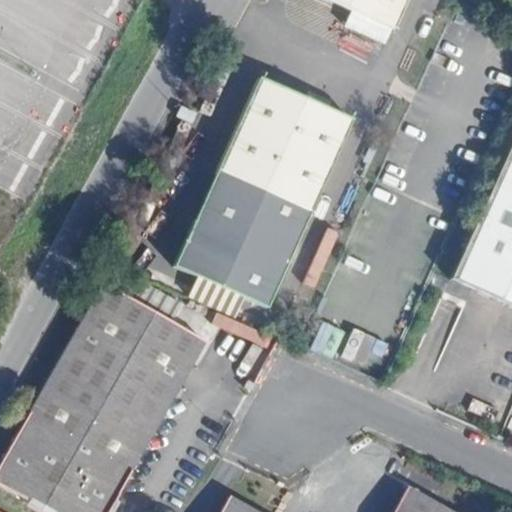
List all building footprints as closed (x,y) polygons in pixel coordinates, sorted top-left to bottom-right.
[(327,0),(360,14),(398,30),(399,31),(412,0),(327,0)] [(398,30),(360,14),(354,26),(392,43),(398,30)] [(329,108),(307,98),(262,79),(179,269),(202,280),(249,301),(272,311),(356,120),(329,108)] [(307,98),(329,108),(333,100),(310,90),(307,98)] [(511,153),(457,276),(511,300),(511,153)] [(324,228),(299,283),(312,289),(338,233),(324,228)] [(106,511),(208,334),(106,277),(0,462),(0,477),(60,511),(106,511)] [(202,280),(196,295),(242,317),(249,301),(202,280)] [(337,357),(360,368),(373,339),(351,328),(337,357)] [(270,511),(232,490),(219,511),(470,511),(410,478),(390,511),(270,511)]
